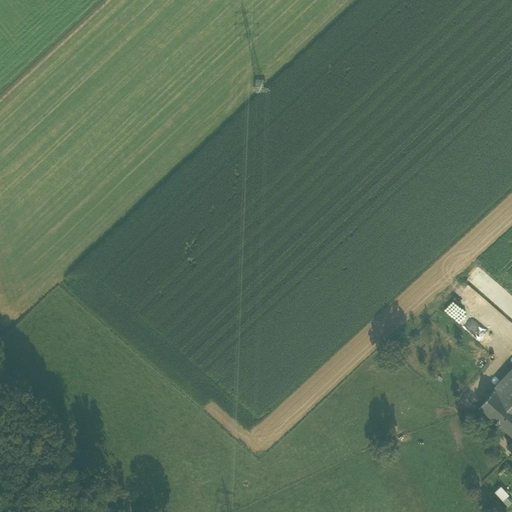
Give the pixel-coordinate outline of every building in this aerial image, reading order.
[(466,291),(471,295),(481,282),(485,286),(489,281),(475,271),(457,296),(460,299),(466,291)] [(495,329),(511,345),(511,322),(510,321),(504,327),(500,323),(495,329)] [(511,370),(494,390),(511,405),(511,370)] [(511,436),(511,405),(494,390),(479,408),(497,423),(511,436)] [(501,486),(494,492),(503,501),(508,496),(509,495),(501,486)] [(511,500),(508,496),(503,501),(508,507),(511,503),(511,500)]
